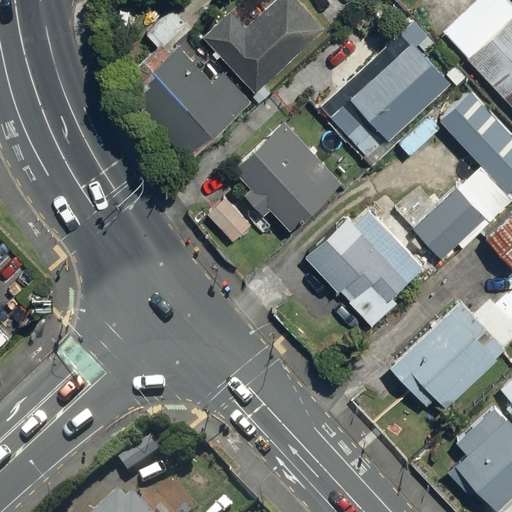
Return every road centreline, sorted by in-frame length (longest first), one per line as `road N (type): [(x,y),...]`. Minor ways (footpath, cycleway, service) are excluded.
road 1 (secondary): [(170,313),(66,159),(25,66)]
road 2 (secondary): [(359,511),(170,313)]
road 3 (secondary): [(0,472),(170,313)]
